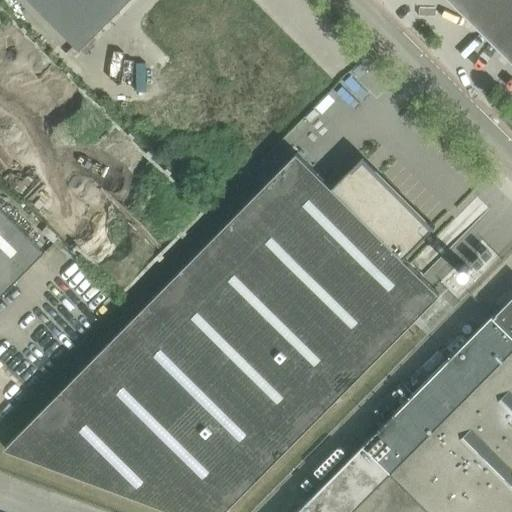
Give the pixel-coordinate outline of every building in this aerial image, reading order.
[(29,0),(80,50),(129,0),(29,0)] [(511,0),(449,0),(511,62),(511,0)] [(307,70),(300,78),(307,85),(314,77),(307,70)] [(148,303),(5,449),(175,511),(226,511),(441,293),(404,257),(435,226),(430,221),(428,224),(363,160),(354,170),(351,167),(333,186),(297,151),(148,303)] [(0,269),(15,284),(46,252),(0,206),(0,269)] [(0,298),(15,284),(0,269),(0,298)] [(511,511),(511,297),(493,315),(297,511),(511,511)]
